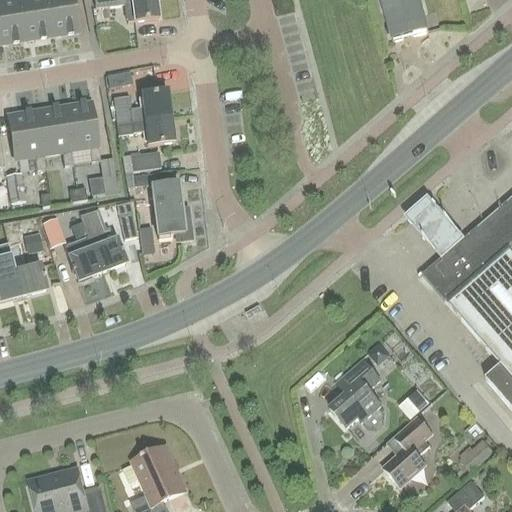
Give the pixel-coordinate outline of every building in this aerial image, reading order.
[(0,0),(0,47),(22,44),(14,0),(0,0)] [(14,0),(22,44),(49,40),(43,0),(14,0)] [(71,0),(43,0),(49,40),(77,35),(71,0)] [(92,0),(94,12),(124,8),(127,25),(134,24),(158,21),(155,0),(92,0)] [(426,35),(417,0),(379,0),(391,44),(426,35)] [(115,127),(170,120),(166,94),(111,101),(115,127)] [(99,164),(90,105),(62,109),(70,155),(88,152),(90,165),(99,164)] [(70,155),(62,109),(35,114),(42,160),(61,157),(63,170),(72,168),(70,155)] [(42,160),(35,114),(7,118),(15,164),(33,161),(35,174),(44,173),(42,160)] [(173,145),(170,120),(115,127),(116,139),(145,135),(147,148),(173,145)] [(130,175),(159,171),(157,154),(128,158),(130,175)] [(101,161),(104,178),(91,180),(94,200),(120,195),(114,159),(101,161)] [(25,205),(20,177),(5,179),(10,207),(25,205)] [(154,188),(152,177),(131,180),(133,191),(150,189),(154,188)] [(156,240),(176,237),(177,242),(189,241),(185,210),(181,211),(178,186),(154,188),(150,189),(156,240)] [(84,191),(76,193),(78,205),(86,204),(84,191)] [(78,205),(76,193),(68,194),(70,207),(78,205)] [(49,210),(47,197),(40,199),(42,211),(49,210)] [(465,240),(429,198),(406,218),(441,260),(465,240)] [(421,278),(500,369),(485,382),(511,413),(511,198),(465,240),(441,260),(421,278)] [(123,243),(136,240),(129,205),(115,208),(123,243)] [(81,225),(100,276),(125,267),(116,242),(113,243),(108,230),(105,232),(98,213),(78,218),(81,225)] [(41,227),(50,251),(64,246),(55,222),(41,227)] [(46,293),(40,270),(39,268),(26,271),(19,244),(22,243),(16,224),(2,228),(7,247),(21,300),(46,293)] [(76,285),(100,276),(81,225),(68,230),(74,243),(65,246),(65,251),(68,259),(67,260),(76,285)] [(153,229),(141,230),(144,256),(156,255),(153,229)] [(37,237),(22,241),(26,258),(30,257),(31,260),(36,258),(39,268),(40,270),(53,266),(49,254),(43,255),(37,237)] [(0,305),(21,300),(7,247),(0,248),(0,305)] [(361,425),(380,409),(367,394),(379,383),(362,363),(336,386),(346,397),(329,412),(346,432),(358,422),(361,425)] [(417,393),(408,401),(419,414),(428,407),(417,393)] [(425,468),(417,459),(428,449),(425,445),(432,438),(416,420),(393,441),(404,453),(383,473),(399,491),(425,468)] [(461,461),(473,474),(493,455),(482,443),(461,461)] [(165,451),(132,465),(133,467),(122,472),(129,487),(140,482),(147,498),(130,506),(132,511),(166,511),(163,504),(184,494),(165,451)] [(30,490),(35,511),(105,511),(100,489),(82,494),(77,473),(64,476),(65,481),(30,490)] [(469,511),(484,499),(471,484),(447,505),(452,511),(469,511)]
